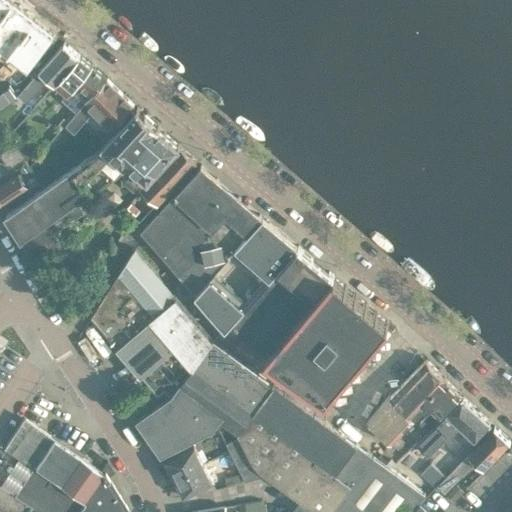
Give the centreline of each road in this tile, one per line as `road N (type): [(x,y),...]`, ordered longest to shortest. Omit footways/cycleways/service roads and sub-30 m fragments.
road 1 (unclassified): [(511,409),(315,223),(49,0)]
road 2 (residential): [(155,511),(17,284)]
